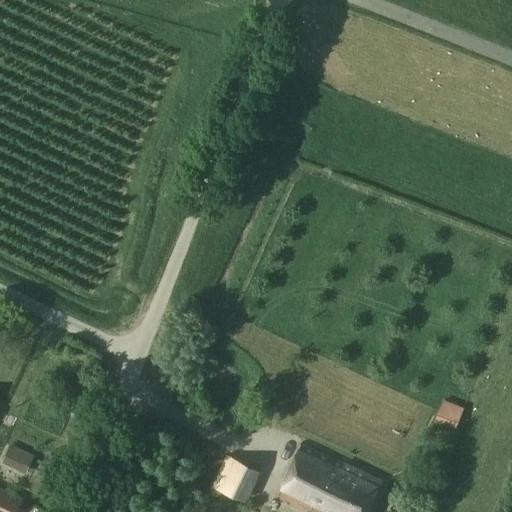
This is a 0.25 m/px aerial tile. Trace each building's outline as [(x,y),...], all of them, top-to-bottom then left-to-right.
[(444,400),(434,424),(454,432),(463,407),(444,400)] [(279,496),(312,511),(367,511),(381,481),(303,445),(279,496)] [(9,467),(26,475),(35,455),(18,448),(9,467)] [(228,457),(214,486),(247,502),(261,473),(228,457)] [(0,511),(14,511),(20,501),(21,499),(0,489),(0,511)]
